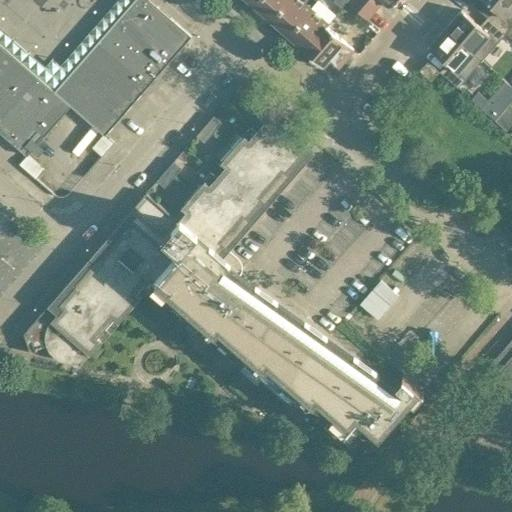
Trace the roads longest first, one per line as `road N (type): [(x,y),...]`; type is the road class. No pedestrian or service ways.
road 1 (unclassified): [(0,174),(54,223),(83,217),(236,41)]
road 2 (residential): [(511,286),(324,118)]
road 3 (residential): [(324,118),(429,0)]
